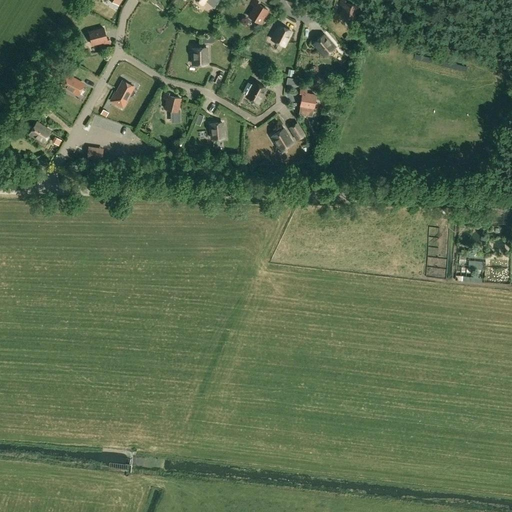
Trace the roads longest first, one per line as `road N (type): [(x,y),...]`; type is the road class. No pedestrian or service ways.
road 1 (unclassified): [(511,199),(48,191)]
road 2 (track): [(278,83),(257,115),(112,42)]
